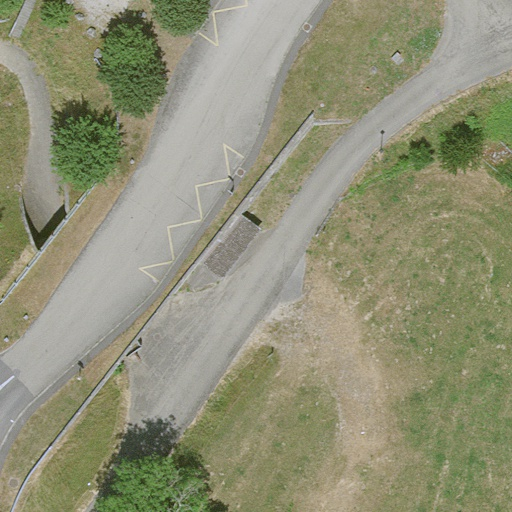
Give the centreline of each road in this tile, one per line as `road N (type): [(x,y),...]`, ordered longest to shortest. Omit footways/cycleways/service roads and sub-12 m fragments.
road 1 (unclassified): [(290,0),(96,293),(0,388)]
road 2 (track): [(0,51),(28,70),(36,88),(40,194),(51,234),(196,376)]
